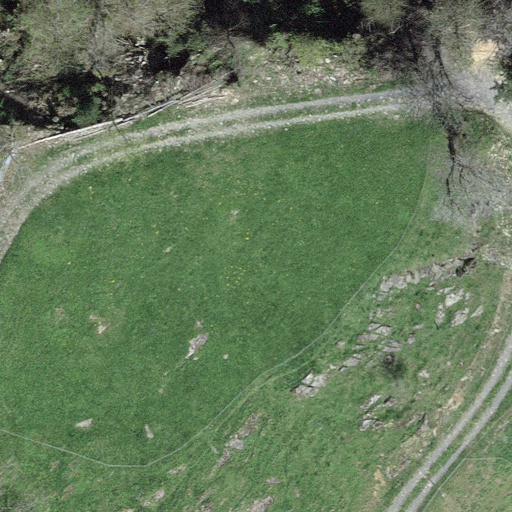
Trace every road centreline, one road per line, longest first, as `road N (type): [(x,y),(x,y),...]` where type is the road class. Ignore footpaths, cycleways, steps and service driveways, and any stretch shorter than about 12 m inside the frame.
road 1 (track): [(0,283),(52,186),(460,86),(511,136)]
road 2 (track): [(511,376),(408,511)]
